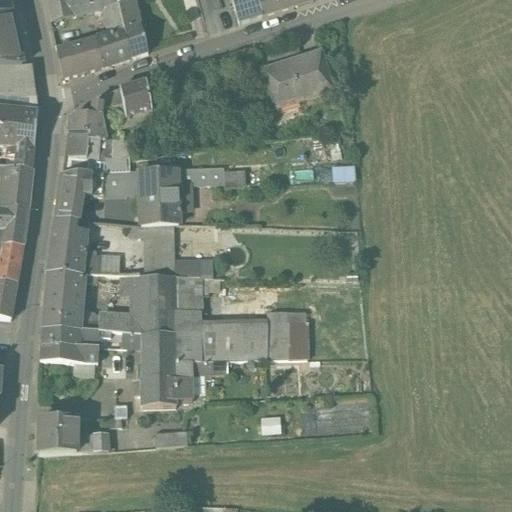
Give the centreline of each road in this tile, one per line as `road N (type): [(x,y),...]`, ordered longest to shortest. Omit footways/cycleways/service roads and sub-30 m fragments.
road 1 (residential): [(55,101),(24,317),(21,511)]
road 2 (residential): [(55,101),(380,0)]
